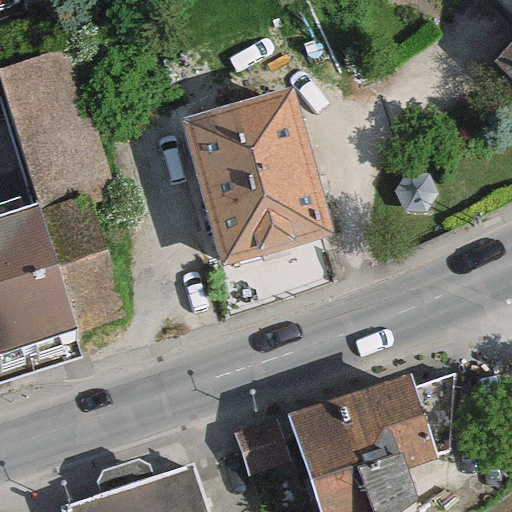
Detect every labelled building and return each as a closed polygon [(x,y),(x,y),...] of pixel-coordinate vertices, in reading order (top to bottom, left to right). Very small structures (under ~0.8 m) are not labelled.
[(0,82),(46,218),(83,328),(126,314),(91,211),(115,203),(65,58),(0,80),(0,82)] [(197,130),(233,262),(328,237),(293,104),(197,130)] [(83,328),(46,218),(0,233),(0,369),(88,341),(83,328)] [(421,511),(407,468),(454,453),(452,364),(441,368),(443,380),(302,430),(329,511),(421,511)] [(243,443),(255,474),(286,463),(275,432),(243,443)] [(66,511),(211,511),(198,469),(66,511)]
